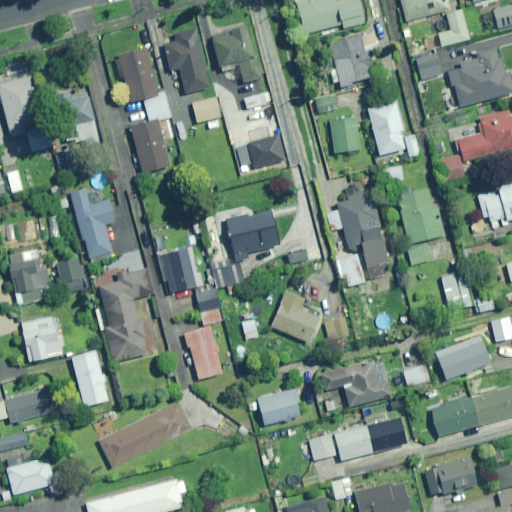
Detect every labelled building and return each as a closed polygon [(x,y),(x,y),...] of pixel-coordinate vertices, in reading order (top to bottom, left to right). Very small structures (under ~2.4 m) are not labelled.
[(357,0),(352,0),(335,5),(333,0),(309,0),(297,3),(306,34),(337,26),(362,19),(357,0)] [(400,0),(406,23),(446,12),(451,32),(438,35),(441,48),(469,40),(458,0),(457,0),(443,4),(442,0),(400,0)] [(511,8),(491,14),(496,32),(511,28),(511,8)] [(258,81),(245,27),(228,31),(229,33),(211,38),(219,69),(233,65),(235,76),(238,86),(258,81)] [(211,89),(199,38),(195,39),(193,32),(174,36),(176,44),(164,47),(170,73),(179,71),(185,96),(211,89)] [(340,85),(341,88),(370,81),(367,69),(373,68),(369,52),(363,53),(359,36),(329,44),(336,71),(329,73),(333,86),(340,85)] [(159,94),(148,49),(119,56),(120,61),(130,105),(143,102),(148,123),(131,127),(142,175),(170,168),(159,122),(171,119),(164,93),(159,94)] [(467,67),(447,73),(458,109),(511,93),(511,86),(501,49),(465,59),(467,67)] [(434,54),(416,59),(422,82),(441,77),(434,54)] [(29,78),(0,84),(0,109),(10,151),(44,143),(29,78)] [(97,137),(87,96),(71,100),(69,92),(54,95),(66,145),(97,137)] [(335,95),(315,101),(318,114),(339,109),(335,95)] [(205,122),(207,131),(218,128),(217,120),(220,119),(216,100),(192,105),(196,124),(205,122)] [(367,112),(379,157),(395,153),(397,162),(421,156),(416,134),(401,138),(400,132),(403,131),(396,104),(367,112)] [(459,156),(461,163),(511,151),(511,116),(509,117),(508,112),(477,120),(481,139),(456,145),(459,156)] [(357,128),(331,131),(335,158),(360,154),(357,128)] [(270,136),(247,141),(255,170),(277,165),(270,136)] [(70,151),(55,156),(63,179),(78,174),(70,151)] [(461,163),(459,156),(439,161),(442,173),(462,168),(461,163)] [(18,171),(6,174),(10,194),(23,191),(18,171)] [(511,185),(476,196),(483,220),(488,219),(489,223),(504,219),(505,223),(511,220),(511,185)] [(92,204),(89,190),(69,195),(81,242),(84,241),(89,262),(112,256),(105,227),(115,224),(109,200),(92,204)] [(432,210),(429,192),(397,198),(410,266),(430,263),(426,241),(444,238),(439,209),(432,210)] [(389,264),(372,193),(336,202),(338,212),(326,215),(330,233),(343,230),(349,254),(362,251),(366,270),(389,264)] [(235,264),(249,261),(248,255),(279,248),(271,211),(225,221),(235,264)] [(56,218),(47,219),(51,239),(59,238),(56,218)] [(320,248),(305,252),(308,265),(323,262),(320,248)] [(203,287),(200,276),(197,276),(191,250),(161,257),(171,295),(203,287)] [(304,250),(290,253),(293,267),(307,264),(304,250)] [(122,257),(124,269),(118,271),(121,283),(99,288),(110,332),(105,333),(113,364),(147,356),(143,338),(146,337),(142,320),(138,321),(133,300),(152,296),(142,252),(122,257)] [(358,256),(338,261),(344,288),(365,282),(358,256)] [(21,305),(42,301),(40,290),(46,288),(40,260),(9,266),(14,294),(19,294),(21,305)] [(78,262),(57,266),(62,294),(84,289),(78,262)] [(236,287),(245,284),(241,265),(214,271),(218,291),(226,289),(227,295),(237,292),(236,287)] [(454,279),(441,282),(447,308),(460,304),(454,279)] [(217,290),(195,295),(202,327),(224,322),(217,290)] [(301,309),(304,299),(284,291),(269,329),(309,345),(320,317),(301,309)] [(493,311),(492,302),(477,305),(479,314),(493,311)] [(54,319),(21,325),(28,364),(61,357),(54,319)] [(345,320),(324,326),(328,341),(349,335),(345,320)] [(511,338),(508,321),(491,326),(495,343),(511,339),(511,338)] [(257,339),(254,322),(242,324),(245,341),(257,339)] [(186,350),(189,349),(197,382),(222,376),(211,329),(196,333),(183,336),(186,350)] [(435,355),(446,382),(489,363),(478,337),(435,355)] [(96,354),(71,359),(82,410),(107,404),(96,354)] [(376,377),(388,374),(386,363),(374,366),(373,363),(320,376),(324,393),(343,388),(348,408),(389,398),(385,382),(378,384),(376,377)] [(419,368),(403,373),(408,390),(424,385),(419,368)] [(0,402),(0,421),(9,419),(11,426),(57,413),(50,388),(0,402)] [(511,388),(432,412),(440,439),(511,417),(511,388)] [(245,403),(249,415),(260,412),(265,427),(303,417),(295,389),(245,403)] [(178,403),(99,441),(113,469),(191,431),(178,403)] [(401,417),(335,435),(343,464),(409,445),(401,417)] [(0,453),(29,446),(26,435),(0,442),(0,453)] [(334,457),(330,437),(309,442),(314,462),(334,457)] [(470,456),(421,469),(428,497),(477,484),(470,456)] [(48,458),(6,470),(13,496),(55,484),(48,458)] [(511,465),(494,471),(500,491),(511,487),(511,465)] [(177,478),(87,504),(89,511),(171,511),(185,508),(183,503),(177,478)] [(352,497),(348,480),(331,484),(335,501),(352,497)] [(409,511),(404,484),(355,493),(358,511),(409,511)] [(510,511),(509,507),(511,505),(511,492),(498,496),(501,509),(489,511),(510,511)] [(284,510),(284,511),(328,511),(325,501),(284,510)]
